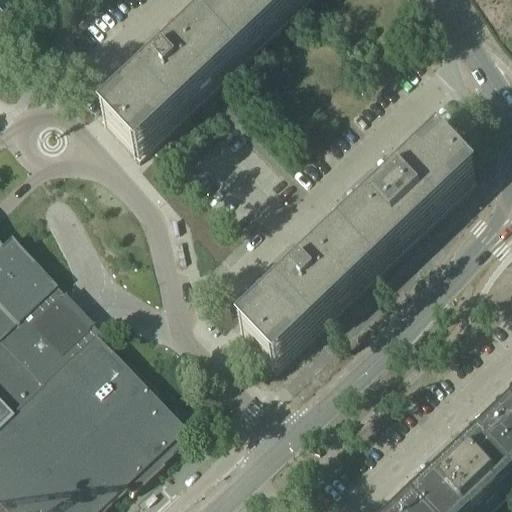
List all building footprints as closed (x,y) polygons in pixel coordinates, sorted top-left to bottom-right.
[(239,0),(235,4),(203,34),(241,75),(319,0),(239,0)] [(170,65),(141,94),(103,130),(141,169),(241,75),(203,34),(170,65)] [(402,187),(373,214),(340,246),(377,285),(477,190),(440,151),(402,187)] [(242,340),(254,352),(279,379),(377,285),(340,246),(307,277),(279,305),(242,340)] [(0,511),(110,511),(127,496),(133,502),(164,473),(161,470),(188,446),(186,434),(129,374),(127,376),(110,359),(112,356),(75,316),(45,286),(9,248),(1,257),(0,256),(0,511)] [(511,425),(420,511),(498,511),(511,499),(511,425)]
